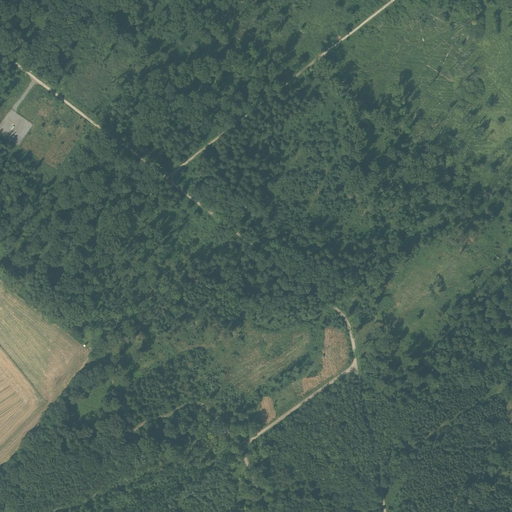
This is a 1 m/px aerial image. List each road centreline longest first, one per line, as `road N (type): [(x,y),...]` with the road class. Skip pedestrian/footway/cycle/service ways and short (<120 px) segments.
road 1 (track): [(167,178),(393,0)]
road 2 (track): [(167,178),(337,311),(354,363)]
road 3 (track): [(0,54),(167,178)]
road 4 (track): [(354,363),(385,511)]
road 5 (track): [(354,363),(242,448)]
